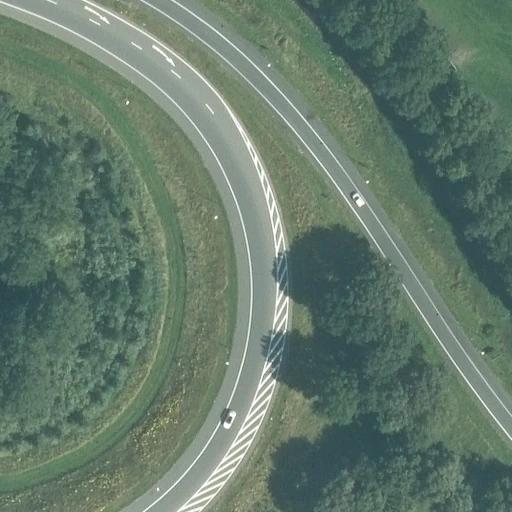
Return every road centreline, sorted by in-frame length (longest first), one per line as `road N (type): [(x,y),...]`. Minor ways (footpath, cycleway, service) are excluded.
road 1 (motorway): [(17,0),(100,37),(168,81),(206,124),(245,198),(260,279),(246,385),(222,443),(160,511)]
road 2 (motorway): [(511,423),(274,97),(220,45),(155,0)]
road 3 (unclassified): [(511,208),(422,67),(368,0)]
